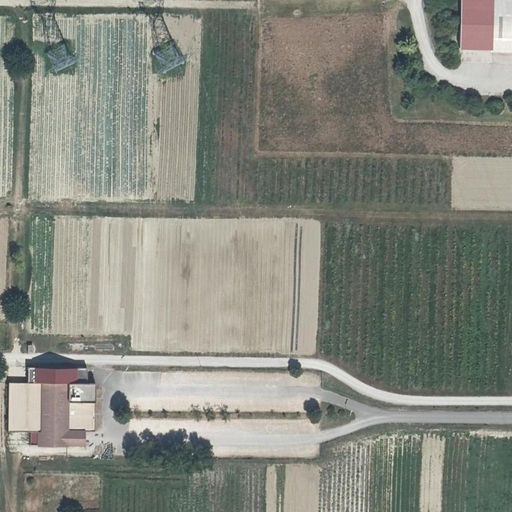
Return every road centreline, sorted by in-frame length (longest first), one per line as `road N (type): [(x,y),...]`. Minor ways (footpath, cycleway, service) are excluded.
road 1 (unclassified): [(0,1),(365,0)]
road 2 (unclassified): [(511,79),(450,74),(431,58),(408,0)]
